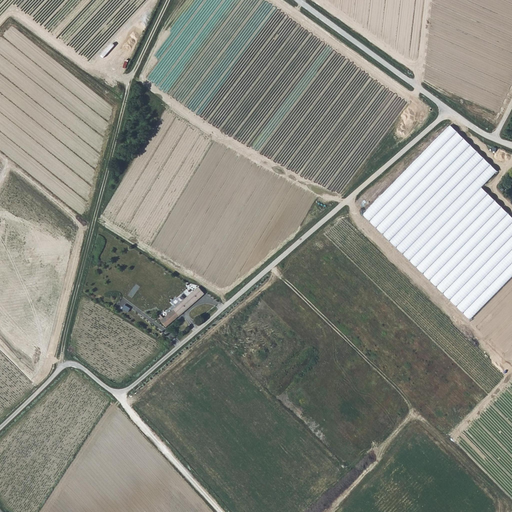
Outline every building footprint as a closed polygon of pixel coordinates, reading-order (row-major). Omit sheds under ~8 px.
[(498,171),(449,124),(362,213),(472,319),(511,277),(511,217),(481,188),(498,171)] [(201,288),(199,287),(191,295),(196,301),(204,293),(201,288)] [(186,309),(196,301),(191,295),(181,303),(186,309)] [(128,314),(131,307),(126,305),(123,311),(128,314)] [(179,305),(175,309),(180,315),(184,311),(179,305)] [(161,320),(167,326),(180,315),(175,309),(173,311),(171,310),(170,311),(169,312),(168,314),(161,320)]
